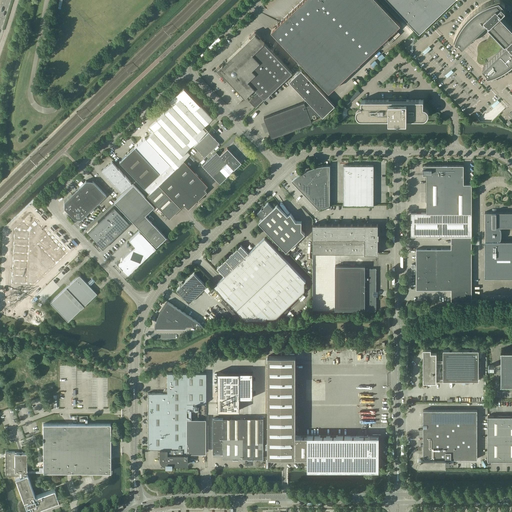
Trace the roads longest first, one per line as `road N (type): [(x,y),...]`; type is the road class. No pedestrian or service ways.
road 1 (unclassified): [(396,499),(399,152)]
road 2 (unclassified): [(146,302),(50,204),(185,64)]
road 3 (unknown): [(380,376),(374,367),(308,368),(304,375),(308,418),(377,416),(379,385)]
road 4 (tertiary): [(146,302),(281,169)]
road 5 (tertiary): [(134,478),(132,350),(146,302)]
road 6 (unknown): [(453,461),(481,461),(479,407),(419,406),(397,424)]
road 7 (tertiary): [(242,501),(396,499)]
road 8 (unclassified): [(281,169),(185,64)]
road 9 (unknown): [(281,169),(316,212),(398,213)]
road 10 (tertiary): [(281,169),(314,152),(399,152)]
